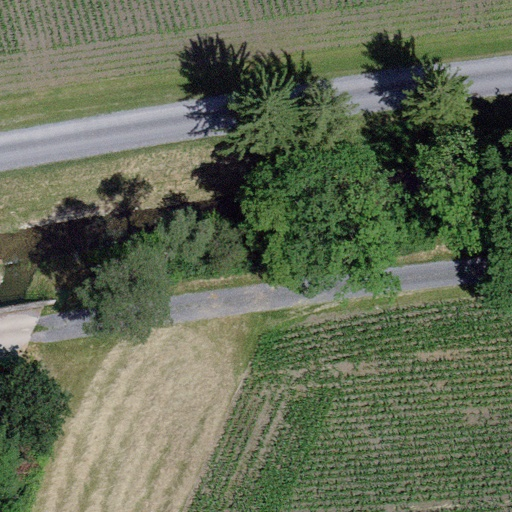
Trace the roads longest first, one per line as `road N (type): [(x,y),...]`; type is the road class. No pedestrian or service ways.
road 1 (track): [(511,88),(0,160)]
road 2 (track): [(511,272),(0,337)]
